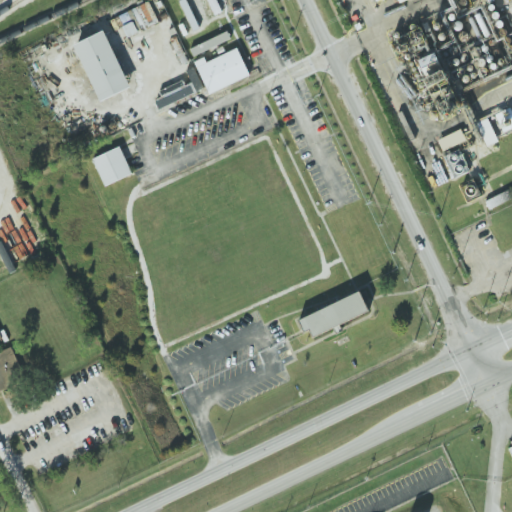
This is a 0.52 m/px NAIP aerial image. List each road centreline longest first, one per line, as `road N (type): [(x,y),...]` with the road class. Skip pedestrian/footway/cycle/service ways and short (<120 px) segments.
road 1 (secondary): [(480,352),(148,511)]
road 2 (secondary): [(220,511),(408,421)]
